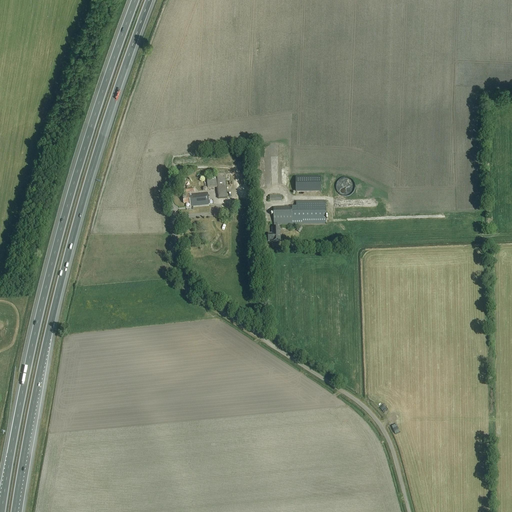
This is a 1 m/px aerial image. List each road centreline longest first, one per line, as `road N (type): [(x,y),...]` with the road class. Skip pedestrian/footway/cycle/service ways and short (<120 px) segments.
road 1 (motorway): [(14,511),(56,296),(149,0)]
road 2 (motorway): [(134,0),(45,280),(1,511)]
road 3 (unclassified): [(409,511),(392,450),(370,412),(186,287),(174,197)]
road 4 (track): [(264,339),(259,201)]
